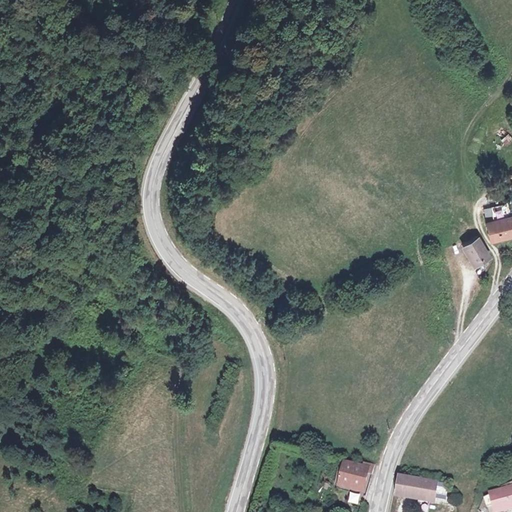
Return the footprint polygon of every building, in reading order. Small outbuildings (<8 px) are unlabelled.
[(511,216),(508,217),(506,205),(484,210),(492,243),(511,238),(511,216)] [(480,236),(461,245),(473,268),(491,259),(480,236)] [(365,496),(369,471),(372,472),(373,462),(362,460),(361,465),(343,462),(340,484),(354,486),(352,498),(363,500),(365,496)] [(511,501),(511,482),(492,491),(496,501),(504,497),(507,504),(511,501)] [(436,501),(438,488),(400,483),(399,496),(436,501)] [(508,506),(507,504),(504,497),(496,501),(499,510),(508,506)]
